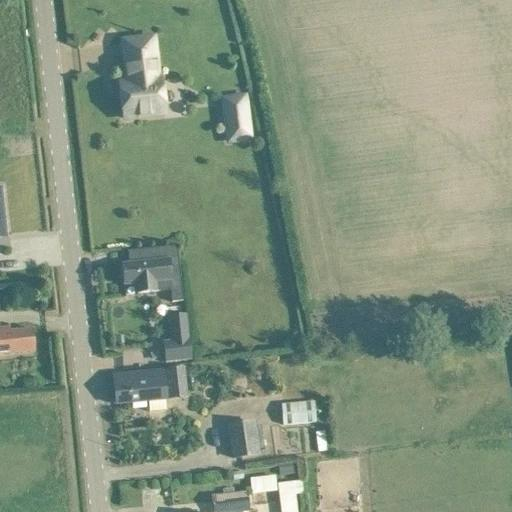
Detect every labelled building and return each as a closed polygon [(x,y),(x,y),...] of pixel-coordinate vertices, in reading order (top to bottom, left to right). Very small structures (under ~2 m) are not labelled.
[(118,81),(122,123),(166,118),(162,76),(160,76),(156,35),(119,38),(123,80),(118,81)] [(224,101),(226,122),(246,119),(244,98),(224,101)] [(124,285),(136,284),(137,294),(170,290),(171,303),(182,301),(176,246),(127,252),(129,265),(122,265),(124,285)] [(176,304),(162,305),(164,321),(178,320),(176,304)] [(0,328),(0,355),(34,352),(32,330),(9,332),(9,328),(0,328)] [(193,360),(189,336),(178,337),(181,345),(167,347),(170,362),(193,360)] [(169,400),(188,398),(185,367),(166,370),(169,400)] [(163,372),(133,374),(113,376),(116,405),(165,400),(163,372)] [(316,423),(313,401),(281,404),(284,426),(316,423)] [(334,420),(321,419),(319,438),(332,439),(334,420)] [(257,425),(256,422),(229,426),(234,458),(262,454),(261,448),(265,448),(261,424),(257,425)] [(274,476),(250,479),(251,494),(276,491),(274,476)] [(302,481),(277,484),(279,497),(294,495),(303,494),(302,481)] [(237,511),(249,510),(247,493),(212,497),(214,511),(237,511)]
